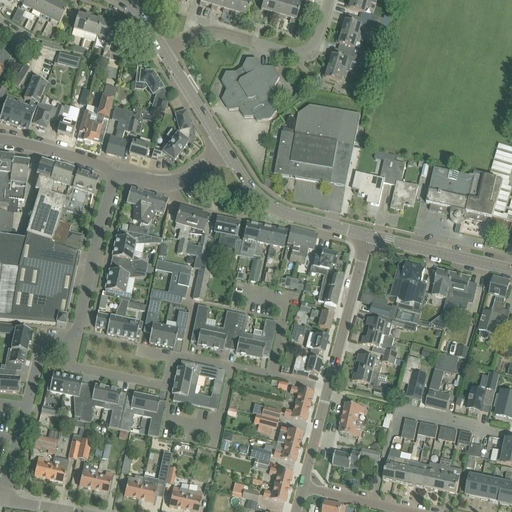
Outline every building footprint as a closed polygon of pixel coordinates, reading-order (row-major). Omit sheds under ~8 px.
[(48,0),(25,0),(23,5),(21,10),(26,12),(27,9),(36,14),(35,17),(39,19),(48,0)] [(67,9),(49,0),(48,0),(39,19),(44,21),(45,18),(54,23),(53,26),(58,28),(67,9)] [(206,5),(212,7),(214,0),(201,0),(199,6),(205,8),(206,5)] [(218,9),(223,10),(226,0),(214,0),(212,7),(211,10),(217,12),(218,9)] [(229,12),(235,14),(239,0),(226,0),(223,10),(222,13),(228,15),(229,12)] [(242,0),(239,0),(235,14),(234,17),(240,19),(241,16),(247,17),(252,0),(246,0),(246,1),(242,0)] [(266,16),(272,18),(277,0),(264,0),(261,11),(267,13),(266,16)] [(278,19),(283,21),(290,0),(289,0),(288,0),(288,3),(282,1),(282,0),(277,0),(272,18),(273,15),(279,16),(278,19)] [(290,0),(283,21),(284,21),(285,18),(290,20),(289,23),(295,25),(301,7),(302,1),(299,0),(290,0)] [(371,4),(358,0),(353,0),(352,5),(349,4),(347,9),(365,15),(365,14),(370,15),(372,9),(370,9),(371,4)] [(18,10),(13,22),(19,25),(25,14),(18,10)] [(72,36),(83,39),(91,16),(86,15),(85,18),(78,16),(72,36)] [(91,16),(83,39),(95,43),(97,37),(102,20),(97,18),(96,21),(90,19),(91,16)] [(372,16),(370,23),(382,26),(384,20),(372,16)] [(102,20),(97,37),(108,41),(114,24),(109,22),(108,25),(101,23),(102,20)] [(345,28),(343,34),(361,39),(363,33),(359,32),(361,26),(344,21),(342,27),(345,28)] [(382,26),(370,23),(368,28),(387,34),(389,27),(387,27),(382,26)] [(361,39),(343,34),(341,39),(338,38),(336,44),(346,47),(354,50),(356,43),(359,44),(361,39)] [(42,43),(41,47),(61,52),(62,48),(42,43)] [(106,47),(101,63),(107,65),(112,48),(106,47)] [(0,76),(1,77),(12,57),(1,51),(0,53),(0,76)] [(361,52),(359,57),(371,61),(373,55),(361,52)] [(61,54),(58,62),(64,64),(67,55),(61,54)] [(349,54),(348,60),(340,57),(330,55),(329,60),(331,61),(330,67),(348,73),(355,75),(358,64),(369,67),(371,61),(359,57),(349,54)] [(245,118),(254,118),(257,122),(267,121),(274,117),(278,108),(275,104),(280,95),(275,87),(279,79),(272,68),(262,68),(257,60),(247,61),(243,69),(236,74),(226,74),(222,83),(227,91),(223,99),(230,111),(239,110),(245,118)] [(348,73),(330,67),(328,74),(325,73),(323,79),(333,81),(341,84),(343,77),(346,78),(348,73)] [(143,91),(148,88),(153,96),(154,95),(156,98),(156,99),(155,98),(151,111),(165,115),(168,102),(159,100),(160,97),(157,93),(163,89),(157,80),(158,80),(156,76),(155,76),(153,74),(141,72),(139,84),(136,83),(135,90),(143,91)] [(33,78),(24,100),(31,103),(38,106),(42,98),(41,97),(47,84),(33,78)] [(79,105),(86,107),(92,86),(85,84),(79,105)] [(349,92),(361,96),(366,97),(368,91),(351,87),(349,92)] [(297,94),(294,100),(293,100),(285,106),(288,109),(297,102),(304,98),(304,94),(297,94)] [(47,100),(42,98),(38,106),(32,124),(31,123),(31,126),(30,126),(31,127),(39,129),(38,131),(43,132),(44,131),(46,132),(50,118),(54,119),(53,121),(60,123),(63,114),(68,115),(70,109),(65,107),(64,109),(58,107),(57,112),(53,110),(53,109),(44,106),(47,100)] [(77,140),(85,142),(84,144),(90,146),(91,144),(92,145),(93,141),(102,144),(105,134),(113,101),(102,98),(97,117),(92,115),(84,113),(77,140)] [(7,100),(0,119),(0,123),(28,133),(31,127),(30,126),(31,126),(31,123),(32,124),(38,106),(31,103),(29,107),(7,100)] [(299,114),(295,135),(282,133),(275,175),(345,187),(358,114),(310,106),(299,114)] [(133,108),(132,114),(127,133),(136,135),(138,123),(141,111),(133,108)] [(75,111),(71,110),(70,109),(68,115),(63,114),(60,123),(57,134),(72,139),(75,130),(76,126),(69,124),(71,118),(73,119),(75,111)] [(127,133),(132,114),(115,109),(112,121),(118,123),(116,131),(117,131),(114,140),(110,139),(106,155),(122,159),(126,143),(122,142),(124,132),(127,133)] [(155,148),(151,159),(157,161),(158,159),(166,157),(174,163),(179,156),(180,156),(183,151),(188,144),(185,142),(188,138),(188,134),(188,130),(191,129),(190,126),(189,123),(186,113),(186,112),(185,112),(175,115),(180,132),(181,132),(178,136),(177,135),(171,131),(166,137),(170,139),(165,146),(161,150),(155,148)] [(141,139),(139,144),(133,143),(132,146),(129,155),(145,160),(151,142),(142,140),(141,139)] [(384,162),(385,156),(377,154),(375,160),(384,162)] [(0,208),(8,209),(9,209),(17,210),(18,201),(24,202),(26,180),(27,180),(29,162),(13,160),(14,157),(0,156),(0,208)] [(384,184),(390,185),(393,173),(395,162),(385,160),(384,162),(382,171),(382,174),(365,170),(364,175),(356,173),(352,190),(360,191),(359,195),(368,197),(367,200),(372,201),(371,205),(379,207),(384,184)] [(406,165),(395,162),(393,173),(390,185),(395,187),(390,209),(398,211),(399,207),(404,208),(404,205),(413,207),(415,198),(418,188),(401,184),(406,166),(406,165)] [(25,238),(27,239),(51,246),(51,245),(55,233),(56,233),(60,222),(58,222),(62,211),(67,195),(68,196),(75,173),(73,172),(73,171),(67,169),(67,168),(63,167),(62,168),(56,166),(55,167),(42,163),(42,164),(41,163),(37,176),(39,177),(35,191),(39,192),(25,238)] [(444,214),(445,214),(454,174),(434,169),(426,204),(431,205),(430,211),(444,214)] [(75,173),(68,196),(71,197),(66,212),(71,213),(76,215),(81,216),(88,195),(93,196),(98,181),(98,180),(98,179),(97,179),(90,177),(89,176),(86,175),(78,173),(75,173)] [(454,174),(445,214),(455,217),(455,218),(455,219),(455,220),(456,221),(457,221),(458,221),(459,221),(460,221),(460,220),(461,220),(462,218),(486,224),(488,218),(492,219),(503,181),(475,174),(474,178),(454,174)] [(133,221),(141,223),(149,195),(131,189),(131,190),(128,198),(126,204),(133,206),(133,221)] [(149,195),(141,223),(148,225),(157,213),(164,215),(168,200),(149,195)] [(0,321),(56,326),(56,327),(65,329),(67,320),(66,320),(80,255),(80,254),(51,245),(51,246),(27,239),(26,242),(5,235),(9,209),(8,209),(0,208),(0,321)] [(187,242),(189,235),(195,213),(180,208),(175,225),(176,225),(175,229),(180,230),(178,240),(180,241),(187,242)] [(208,216),(195,213),(189,235),(202,237),(208,216)] [(215,228),(214,234),(220,235),(217,248),(235,251),(237,241),(240,223),(217,218),(215,228)] [(71,226),(60,222),(56,233),(55,233),(51,245),(80,254),(82,244),(84,235),(69,232),(71,226)] [(235,251),(234,256),(240,257),(241,254),(247,255),(248,250),(255,252),(256,248),(257,244),(260,227),(247,224),(246,224),(244,234),(243,241),(243,242),(237,241),(235,251)] [(129,226),(128,233),(138,235),(139,228),(129,226)] [(255,252),(254,256),(260,257),(262,249),(259,248),(260,244),(270,247),(273,230),(260,227),(257,244),(256,248),(255,252)] [(138,235),(146,237),(148,231),(139,228),(138,235)] [(289,261),(296,263),(304,232),(291,229),(287,244),(293,246),(289,261)] [(269,250),(267,259),(274,260),(281,262),(283,254),(276,253),(276,252),(272,251),(273,247),(284,250),(287,232),(273,230),(270,247),(269,250)] [(304,232),(296,263),(297,263),(295,272),(300,273),(302,264),(304,265),(308,249),(314,251),(318,236),(304,232)] [(114,247),(134,252),(135,246),(157,245),(160,245),(161,240),(152,238),(146,237),(138,235),(128,233),(127,239),(116,237),(114,247)] [(190,243),(187,242),(180,241),(177,254),(186,256),(186,255),(198,258),(197,260),(196,259),(194,270),(199,271),(199,270),(201,271),(205,252),(205,250),(200,249),(190,247),(190,243)] [(122,260),(121,266),(146,272),(148,265),(133,257),(134,252),(114,247),(112,258),(122,260)] [(205,252),(201,271),(208,272),(212,254),(205,252)] [(312,267),(317,268),(324,270),(333,272),(337,255),(336,255),(336,254),(330,252),(330,254),(322,252),(322,254),(316,253),(312,267)] [(187,293),(188,289),(190,277),(192,269),(157,262),(155,271),(180,276),(178,286),(170,284),(168,295),(183,298),(184,292),(187,293)] [(249,282),(257,284),(261,265),(253,263),(249,282)] [(421,284),(422,281),(425,270),(406,264),(406,265),(403,276),(402,280),(403,280),(396,304),(414,309),(413,313),(420,314),(427,286),(421,284)] [(146,272),(121,266),(120,273),(109,270),(109,272),(107,272),(105,279),(107,279),(107,281),(127,285),(129,279),(145,279),(146,272)] [(201,271),(199,270),(199,271),(193,300),(204,302),(210,272),(208,272),(201,271)] [(446,299),(449,290),(453,274),(438,271),(432,292),(432,296),(446,299)] [(446,299),(443,316),(443,317),(448,318),(450,319),(451,318),(452,317),(452,316),(453,315),(454,314),(455,314),(455,313),(456,313),(457,312),(458,312),(459,311),(461,311),(462,311),(464,311),(466,312),(467,312),(469,304),(473,305),(478,285),(469,283),(470,278),(454,274),(450,290),(449,290),(446,299)] [(324,281),(322,289),(339,293),(343,279),(332,276),(325,275),(323,280),(324,281)] [(485,313),(479,331),(481,332),(479,337),(481,339),(486,340),(488,339),(489,334),(494,336),(494,337),(502,340),(505,327),(497,325),(507,292),(509,285),(510,283),(494,279),(491,289),(489,296),(496,298),(495,302),(492,311),(491,315),(485,313)] [(122,301),(128,303),(129,303),(131,295),(126,294),(127,285),(107,281),(105,291),(115,293),(114,300),(122,301)] [(339,293),(322,289),(320,296),(319,296),(317,303),(324,304),(324,305),(336,308),(339,293)] [(149,344),(162,347),(165,327),(156,326),(161,302),(150,299),(150,300),(144,333),(151,335),(149,344)] [(106,335),(121,338),(125,319),(128,303),(122,301),(116,313),(115,317),(110,316),(110,317),(108,324),(107,331),(106,335)] [(313,306),(302,303),(300,311),(310,314),(313,306)] [(371,314),(378,316),(389,319),(391,314),(385,313),(386,307),(373,304),(371,314)] [(197,346),(210,349),(214,328),(205,326),(209,309),(198,307),(190,343),(197,344),(197,346)] [(333,316),(324,313),(322,313),(322,314),(312,311),(310,319),(314,319),(314,318),(321,320),(319,328),(330,331),(333,316)] [(176,329),(165,327),(162,347),(174,350),(176,340),(183,341),(189,315),(179,313),(176,329)] [(223,350),(230,351),(237,315),(227,313),(223,330),(214,328),(210,349),(223,352),(223,350)] [(97,315),(96,321),(108,324),(110,317),(97,315)] [(235,355),(248,357),(253,336),(244,334),(248,317),(237,315),(230,351),(236,352),(235,355)] [(371,327),(369,333),(389,338),(392,326),(404,329),(406,323),(389,319),(378,316),(377,322),(368,319),(367,326),(371,327)] [(445,331),(448,318),(443,317),(432,324),(432,325),(431,328),(445,331)] [(125,319),(121,338),(136,341),(137,337),(140,338),(143,323),(140,323),(125,319)] [(94,328),(107,331),(108,324),(96,321),(94,328)] [(253,336),(248,357),(262,360),(262,358),(269,359),(276,323),(265,321),(262,338),(253,336)] [(295,327),(293,334),(304,337),(306,329),(295,327)] [(15,329),(11,351),(9,351),(6,362),(9,363),(23,366),(26,354),(29,344),(31,345),(34,335),(31,334),(31,333),(15,329)] [(385,351),(384,356),(396,359),(397,355),(396,354),(398,348),(392,347),(394,340),(389,338),(369,333),(367,339),(364,338),(362,345),(385,351)] [(313,350),(324,353),(327,339),(309,334),(308,341),(309,341),(307,349),(313,350)] [(457,357),(466,359),(468,350),(460,347),(457,357)] [(431,350),(429,358),(435,360),(437,352),(431,350)] [(439,355),(435,372),(434,372),(429,392),(426,406),(447,412),(451,398),(439,394),(444,374),(443,374),(444,373),(454,375),(458,360),(439,355)] [(361,364),(360,370),(380,375),(382,368),(379,368),(381,362),(359,356),(357,363),(361,364)] [(407,362),(396,359),(384,356),(382,363),(394,367),(395,365),(406,368),(407,362)] [(301,363),(299,371),(293,369),(292,376),(308,379),(309,374),(318,376),(321,362),(303,357),(301,363)] [(409,358),(402,384),(410,386),(407,398),(420,401),(427,376),(417,374),(420,361),(409,358)] [(181,362),(180,369),(177,368),(174,382),(196,386),(198,377),(216,381),(218,370),(181,362)] [(0,392),(19,394),(20,379),(6,378),(7,371),(0,370),(0,392)] [(380,375),(360,370),(358,376),(354,375),(352,382),(369,386),(368,389),(375,391),(374,393),(386,396),(388,390),(379,388),(380,382),(378,381),(380,375)] [(47,392),(64,396),(68,377),(53,374),(52,380),(49,380),(47,392)] [(473,389),(468,409),(482,413),(484,405),(492,407),(500,376),(490,374),(485,392),(473,389)] [(74,418),(81,419),(88,387),(88,386),(82,385),(82,380),(68,377),(64,396),(73,398),(74,418)] [(278,389),(287,391),(288,384),(272,380),(271,385),(278,387),(278,389)] [(173,402),(211,410),(216,411),(219,398),(211,396),(211,399),(195,395),(196,386),(174,382),(172,395),(174,395),(173,402)] [(214,383),(211,396),(219,398),(222,385),(214,383)] [(81,419),(80,423),(86,424),(91,425),(94,408),(103,410),(108,389),(100,387),(96,386),(95,386),(95,387),(94,388),(88,387),(81,419)] [(298,396),(295,404),(310,408),(313,393),(291,388),(290,394),(298,396)] [(105,428),(119,431),(127,395),(120,394),(121,391),(108,389),(103,410),(108,411),(105,428)] [(127,395),(119,431),(130,433),(133,416),(142,418),(146,397),(133,394),(133,396),(127,395)] [(498,408),(496,415),(511,418),(511,399),(498,396),(495,407),(498,408)] [(142,418),(151,420),(147,437),(158,439),(166,403),(159,402),(160,399),(146,397),(142,418)] [(310,408),(295,404),(293,413),(285,411),(284,417),(306,423),(310,408)] [(346,404),(343,419),(357,422),(359,414),(364,415),(365,408),(346,404)] [(264,407),(262,417),(278,421),(281,412),(264,407)] [(229,409),(228,416),(236,418),(237,411),(229,409)] [(383,428),(384,428),(389,429),(391,421),(392,421),(393,416),(388,414),(386,419),(385,419),(383,428)] [(278,421),(262,417),(256,416),(254,424),(276,430),(278,421)] [(357,422),(343,419),(340,434),(359,438),(360,432),(355,431),(357,422)] [(70,420),(69,426),(82,429),(80,437),(74,435),(68,459),(77,461),(86,424),(80,423),(70,420)] [(406,420),(404,426),(416,429),(418,423),(406,420)] [(418,435),(424,437),(427,425),(421,424),(418,435)] [(424,437),(430,438),(432,426),(427,425),(424,437)] [(404,426),(403,432),(415,435),(416,429),(404,426)] [(432,426),(430,438),(435,439),(438,427),(432,426)] [(281,428),(277,443),(285,445),(299,449),(303,434),(281,428)] [(36,436),(33,449),(43,451),(46,451),(46,450),(49,451),(55,453),(58,441),(57,441),(59,433),(50,431),(48,439),(46,438),(37,436),(36,436)] [(415,435),(403,432),(402,438),(414,441),(415,435)] [(464,446),(466,434),(461,432),(458,444),(464,446)] [(464,446),(470,447),(470,445),(473,435),(466,434),(464,446)] [(78,461),(87,462),(91,443),(82,441),(78,461)] [(285,445),(277,443),(274,442),(272,449),(275,451),(273,457),(295,463),(299,449),(285,445)] [(105,445),(105,446),(103,459),(108,460),(111,448),(111,446),(105,445)] [(474,462),(475,458),(478,446),(470,445),(470,447),(468,457),(469,457),(469,461),(474,462)] [(250,458),(256,460),(269,464),(272,453),(258,449),(253,448),(250,458)] [(378,452),(368,451),(367,458),(380,461),(381,453),(378,452)] [(511,453),(504,452),(501,464),(511,465),(511,453)] [(335,453),(332,467),(345,469),(344,472),(356,475),(361,455),(352,453),(352,456),(335,453)] [(383,481),(395,484),(400,460),(388,457),(385,471),(383,481)] [(34,478),(49,481),(52,466),(44,464),(45,460),(38,458),(34,478)] [(52,466),(49,481),(64,484),(66,474),(69,461),(54,458),(53,466),(52,466)] [(122,473),(128,475),(132,459),(131,459),(125,458),(122,473)] [(163,460),(158,484),(166,485),(170,462),(163,460)] [(269,464),(256,460),(253,468),(267,471),(269,464)] [(405,486),(409,469),(410,462),(400,460),(395,484),(405,486)] [(469,461),(467,469),(475,470),(476,462),(474,462),(469,461)] [(405,486),(415,488),(420,465),(414,463),(413,470),(409,469),(405,486)] [(425,490),(425,488),(430,464),(429,464),(429,466),(420,465),(415,488),(425,490)] [(425,488),(435,490),(440,466),(430,464),(425,488)] [(79,488),(94,491),(97,476),(98,471),(90,470),(91,466),(84,465),(79,488)] [(435,490),(444,493),(450,468),(445,467),(445,468),(440,467),(440,466),(435,490)] [(167,484),(174,486),(178,470),(170,468),(167,484)] [(450,468),(444,493),(456,495),(461,476),(462,471),(450,468)] [(276,478),(274,485),(288,489),(292,475),(270,469),(268,476),(276,478)] [(97,476),(94,491),(108,494),(113,475),(105,473),(104,477),(97,476)] [(139,501),(143,481),(144,479),(135,477),(135,480),(128,479),(124,497),(139,501)] [(475,498),(478,498),(482,479),(470,477),(467,496),(470,496),(469,497),(474,498),(475,498)] [(487,500),(489,501),(493,482),(482,479),(478,498),(482,499),(482,500),(487,501),(487,500)] [(204,495),(209,497),(213,481),(209,480),(208,485),(206,485),(204,495)] [(143,481),(139,501),(153,504),(158,485),(158,484),(143,481)] [(498,502),(500,503),(501,503),(504,484),(493,482),(489,501),(493,501),(493,502),(498,503),(498,502)] [(501,503),(500,503),(500,505),(511,507),(511,485),(504,484),(501,503)] [(288,489),(274,485),(272,494),(264,492),(263,498),(285,504),(288,489)] [(171,498),(169,507),(184,511),(187,496),(187,495),(188,491),(174,488),(173,489),(171,498)] [(244,490),(243,493),(234,490),(232,496),(242,499),(249,501),(258,503),(260,494),(244,490)] [(187,496),(184,511),(189,511),(198,511),(201,504),(203,495),(203,494),(188,491),(187,495),(187,496)] [(249,501),(247,508),(256,510),(258,503),(249,501)] [(322,511),(345,511),(346,507),(325,503),(322,511)]
